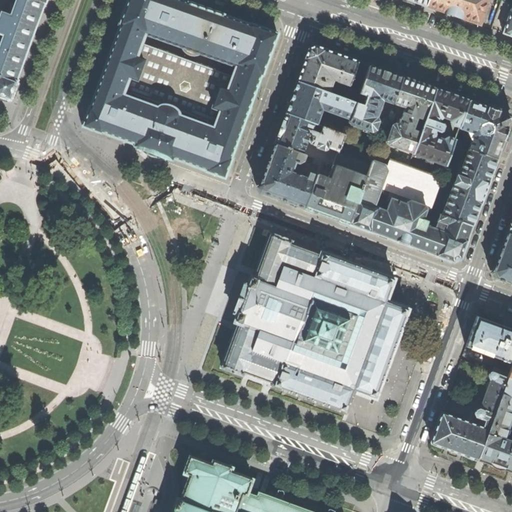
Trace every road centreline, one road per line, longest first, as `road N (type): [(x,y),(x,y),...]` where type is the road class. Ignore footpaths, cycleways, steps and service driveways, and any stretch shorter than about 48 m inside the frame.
road 1 (residential): [(309,4),(239,196),(468,286)]
road 2 (tertiary): [(397,481),(139,389)]
road 3 (tertiary): [(139,389),(149,299),(138,260),(86,186),(46,161)]
road 4 (primary): [(511,76),(309,4)]
road 5 (residential): [(397,481),(468,286)]
road 6 (tertiary): [(0,502),(78,468),(109,439),(139,389)]
road 7 (tertiary): [(46,161),(104,0)]
road 8 (tertiary): [(71,0),(16,149)]
road 9 (residential): [(468,286),(511,165)]
